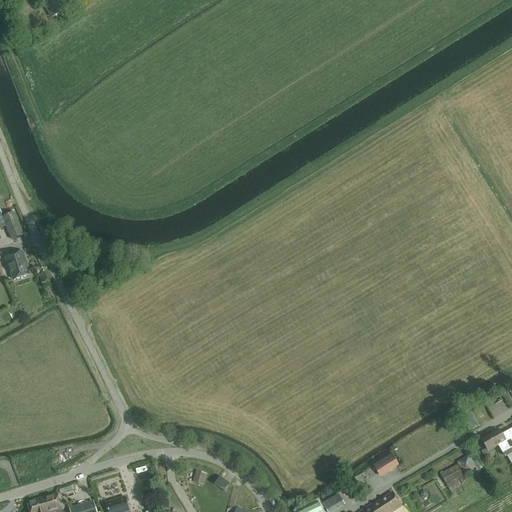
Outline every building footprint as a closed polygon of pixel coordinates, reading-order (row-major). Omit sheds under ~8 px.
[(40,0),(51,18),(66,9),(59,0),(40,0)] [(0,229),(6,227),(11,240),(23,235),(14,213),(3,217),(1,213),(0,213),(0,229)] [(30,275),(26,263),(23,253),(5,259),(13,281),(30,275)] [(505,442),(498,445),(501,450),(503,453),(511,447),(511,430),(502,436),(505,442)] [(505,442),(502,436),(501,436),(498,431),(481,441),(486,449),(481,451),(485,458),(491,455),(488,451),(498,445),(505,442)] [(477,468),(469,454),(457,461),(464,475),(477,468)] [(397,465),(392,456),(380,463),(385,472),(397,465)] [(440,474),(450,492),(463,484),(467,480),(457,464),(440,474)] [(207,475),(196,471),(193,482),(204,486),(207,475)] [(141,509),(146,507),(140,492),(135,495),(141,509)] [(370,504),(375,511),(392,511),(401,507),(392,492),(371,505),(370,504)] [(60,511),(56,494),(42,498),(46,511),(60,511)] [(322,504),(326,511),(328,511),(342,503),(337,495),(322,504)] [(46,511),(42,498),(27,502),(28,505),(27,505),(26,506),(27,511),(46,511)] [(128,511),(125,498),(106,504),(108,511),(128,511)] [(96,511),(93,501),(69,508),(70,511),(96,511)] [(320,511),(314,501),(295,511),(320,511)]
